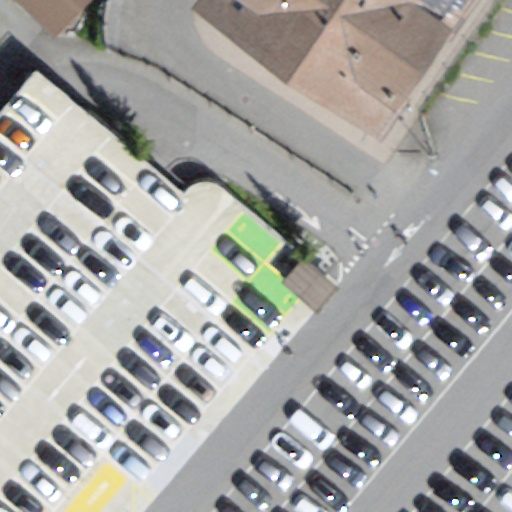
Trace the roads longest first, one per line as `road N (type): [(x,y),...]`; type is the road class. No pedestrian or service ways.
road 1 (secondary): [(511,121),(181,511)]
road 2 (track): [(391,266),(0,17)]
road 3 (secondary): [(377,511),(511,350)]
